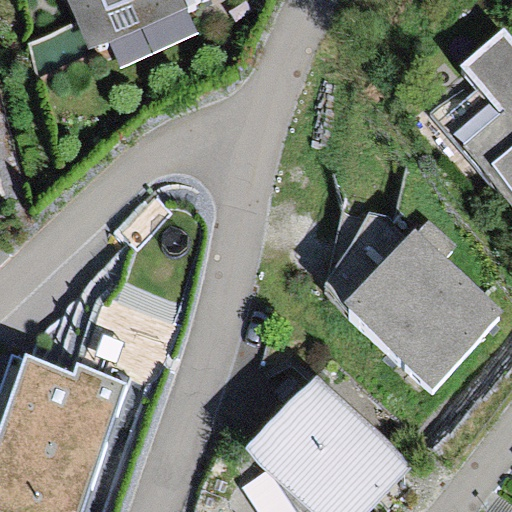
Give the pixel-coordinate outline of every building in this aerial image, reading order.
[(98,0),(106,19),(152,0),(175,0),(180,12),(207,0),(98,0)] [(511,208),(511,60),(504,51),(464,85),(504,131),(470,160),(511,208)] [(500,322),(412,246),(344,324),(433,400),(500,322)] [(72,388),(23,372),(0,443),(0,511),(84,511),(124,390),(76,375),(72,388)] [(362,511),(403,466),(315,390),(247,469),(297,511),(362,511)]
